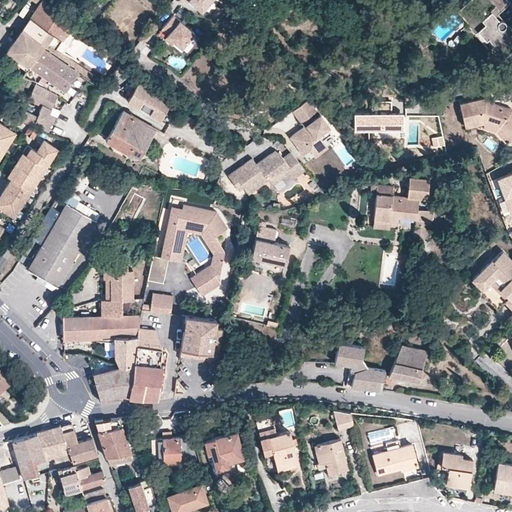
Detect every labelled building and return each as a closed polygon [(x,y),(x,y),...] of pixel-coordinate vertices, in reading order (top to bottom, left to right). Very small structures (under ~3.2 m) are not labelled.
[(29,66),(42,48),(46,41),(63,53),(81,26),(79,24),(43,0),(32,0),(39,4),(7,50),(29,66)] [(210,0),(185,0),(187,2),(188,0),(189,0),(195,4),(202,11),(210,0)] [(511,30),(503,20),(501,20),(500,20),(495,15),(497,14),(510,3),(507,0),(470,0),(458,11),(466,20),(469,17),(476,25),(472,28),(480,37),(485,33),(496,46),(503,53),(511,46),(509,44),(511,41),(511,30)] [(247,17),(255,11),(248,1),(239,7),(247,17)] [(194,33),(173,15),(162,28),(168,34),(167,35),(174,42),(181,48),(194,33)] [(92,24),(85,17),(79,24),(81,26),(87,30),(92,24)] [(476,25),(469,17),(466,20),(472,28),(476,25)] [(496,46),(485,33),(480,37),(484,41),(487,38),(494,47),(496,46)] [(174,42),(167,35),(164,38),(172,44),(174,42)] [(412,53),(406,47),(400,52),(405,59),(412,53)] [(78,73),(42,48),(29,66),(66,91),(78,73)] [(29,97),(42,104),(51,108),(58,94),(35,83),(29,97)] [(171,102),(137,83),(127,101),(139,107),(143,101),(153,108),(150,113),(161,120),(171,102)] [(511,138),(511,108),(511,109),(494,103),(483,100),(479,98),(460,103),(465,126),(484,122),(500,127),(511,139),(511,138)] [(153,108),(143,101),(139,107),(150,113),(153,108)] [(330,129),(321,116),(314,121),(310,116),(316,112),(308,101),(292,112),(301,124),(304,122),(307,126),(304,128),(291,138),(303,156),(310,151),(314,155),(327,146),(323,141),(319,136),(328,130),(330,129)] [(391,103),(372,103),(372,115),(355,116),(355,133),(404,132),(404,116),(391,116),(391,103)] [(47,131),(54,115),(49,113),(51,108),(42,104),(37,115),(23,108),(19,117),(30,123),(47,131)] [(140,157),(156,128),(123,109),(105,139),(129,153),(130,152),(140,157)] [(193,128),(198,121),(184,113),(180,120),(193,128)] [(11,138),(15,131),(0,121),(0,154),(2,150),(5,147),(8,141),(11,138)] [(511,139),(500,127),(484,122),(484,127),(497,131),(507,143),(511,139)] [(33,135),(38,127),(30,123),(25,130),(33,135)] [(323,141),(331,135),(328,130),(319,136),(323,141)] [(0,204),(14,213),(57,146),(43,137),(36,149),(26,143),(10,168),(13,171),(10,176),(0,191),(0,204)] [(443,137),(432,139),(434,148),(445,146),(443,137)] [(316,158),(329,149),(327,146),(314,155),(316,158)] [(272,186),(292,172),(296,178),(306,171),(291,153),(283,159),(279,153),(275,156),(271,154),(257,164),(253,159),(228,175),(235,184),(239,181),(244,188),(249,195),(268,181),(272,186)] [(409,175),(407,194),(418,195),(427,196),(429,177),(409,175)] [(511,175),(498,181),(506,201),(510,213),(511,216),(511,175)] [(244,188),(239,181),(235,184),(239,191),(244,188)] [(417,206),(418,195),(407,194),(392,193),(393,184),(371,182),(370,190),(376,191),(373,217),(390,219),(398,219),(398,215),(416,216),(421,217),(426,218),(427,207),(417,206)] [(510,213),(506,201),(500,204),(504,215),(510,213)] [(58,286),(97,220),(82,212),(66,202),(60,211),(57,217),(27,268),(38,274),(35,279),(44,285),(48,280),(58,286)] [(183,202),(182,207),(182,211),(171,208),(161,255),(153,253),(148,278),(163,281),(169,257),(177,258),(184,224),(204,228),(210,238),(215,234),(227,226),(216,209),(183,202)] [(57,217),(60,211),(51,206),(48,212),(57,217)] [(429,236),(432,208),(427,207),(426,218),(421,217),(419,235),(429,236)] [(99,216),(84,208),(82,212),(97,220),(99,216)] [(389,226),(390,219),(373,217),(373,225),(389,226)] [(289,243),(274,239),(277,227),(265,225),(257,223),(251,254),(285,262),(289,243)] [(225,250),(215,234),(210,238),(204,228),(184,224),(177,258),(181,259),(188,229),(201,232),(214,252),(211,263),(215,264),(216,257),(223,259),(225,250)] [(511,262),(510,260),(511,259),(502,249),(493,258),(492,257),(472,277),(482,287),(480,289),(497,306),(505,299),(511,306),(511,262)] [(220,282),(214,273),(220,269),(223,259),(216,257),(215,264),(211,263),(193,274),(199,284),(197,286),(202,294),(220,282)] [(133,297),(133,268),(127,268),(127,262),(103,262),(104,276),(106,276),(111,276),(111,297),(106,297),(101,297),(102,314),(122,313),(140,313),(143,297),(133,297)] [(199,284),(193,274),(191,276),(197,286),(199,284)] [(58,286),(48,280),(44,285),(53,290),(58,286)] [(142,308),(150,309),(150,308),(171,311),(173,294),(153,291),(151,304),(143,302),(142,308)] [(138,335),(139,325),(140,316),(141,313),(140,313),(122,313),(102,314),(63,315),(63,338),(115,336),(116,355),(121,365),(134,362),(138,335)] [(186,313),(181,347),(191,348),(194,345),(200,346),(202,349),(219,352),(223,326),(215,325),(216,318),(186,313)] [(160,365),(161,357),(154,356),(155,347),(162,348),(156,328),(139,325),(138,335),(134,362),(129,396),(142,398),(158,398),(163,365),(160,365)] [(381,388),(385,368),(368,365),(362,356),(364,344),(338,340),(335,361),(351,363),(347,385),(381,388)] [(422,366),(428,349),(401,343),(394,360),(422,366)] [(218,359),(219,352),(202,349),(200,346),(194,345),(191,348),(181,347),(180,354),(218,359)] [(161,357),(162,348),(155,347),(154,356),(161,357)] [(419,380),(422,366),(394,360),(389,373),(386,373),(384,380),(390,381),(392,374),(419,380)] [(129,396),(134,362),(121,365),(103,370),(94,373),(101,399),(122,394),(129,396)] [(0,392),(9,384),(0,374),(0,392)] [(354,424),(350,412),(333,409),(338,429),(354,424)] [(139,439),(131,415),(94,419),(106,454),(110,463),(132,460),(131,452),(128,442),(139,439)] [(71,421),(60,424),(68,450),(72,460),(97,452),(91,436),(77,440),(71,421)] [(68,450),(60,424),(59,425),(55,426),(50,434),(47,432),(46,428),(36,431),(45,457),(53,455),(68,450)] [(50,434),(55,426),(46,428),(47,432),(50,434)] [(299,465),(293,444),(292,438),(289,430),(277,433),(275,426),(258,430),(264,453),(273,450),(273,453),(278,470),(299,465)] [(243,456),(235,430),(205,438),(208,450),(212,449),(217,468),(228,465),(226,460),(243,456)] [(45,457),(36,431),(12,438),(23,477),(31,474),(38,472),(35,460),(45,457)] [(181,461),(180,436),(172,436),(162,436),(151,437),(152,462),(181,461)] [(349,469),(340,438),(313,445),(319,463),(324,462),(325,465),(328,474),(349,469)] [(417,463),(411,443),(400,446),(398,439),(385,442),(388,450),(373,454),(378,474),(400,468),(402,467),(401,465),(405,464),(406,466),(417,463)] [(142,449),(140,442),(134,444),(136,450),(142,449)] [(217,468),(212,449),(208,450),(212,469),(214,471),(216,472),(228,469),(228,465),(217,468)] [(72,460),(68,450),(53,455),(57,467),(72,462),(72,460)] [(447,471),(448,466),(441,465),(443,451),(439,450),(437,470),(447,471)] [(469,487),(472,459),(461,457),(462,453),(443,451),(441,465),(448,466),(447,471),(446,484),(469,487)] [(105,479),(101,468),(88,471),(83,473),(81,466),(86,464),(85,459),(73,462),(75,467),(81,486),(105,479)] [(511,463),(498,461),(493,490),(511,493),(511,491),(511,488),(511,463)] [(81,486),(75,467),(73,462),(72,462),(57,467),(64,491),(81,486)] [(20,478),(17,467),(0,471),(0,475),(2,483),(20,478)] [(2,483),(0,475),(0,505),(8,503),(2,483)] [(157,505),(151,488),(143,491),(140,484),(128,488),(136,511),(142,511),(149,510),(148,507),(157,505)] [(185,511),(208,504),(201,485),(167,497),(168,500),(172,511),(185,511)] [(111,511),(104,489),(84,495),(89,511),(111,511)] [(172,511),(168,500),(160,503),(162,511),(172,511)] [(0,511),(8,511),(11,511),(8,503),(0,505),(0,511)]
